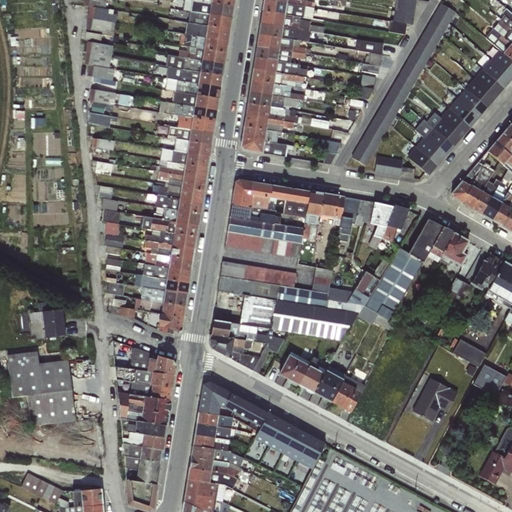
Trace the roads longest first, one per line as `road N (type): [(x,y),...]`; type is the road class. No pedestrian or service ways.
road 1 (residential): [(486,511),(194,355)]
road 2 (residential): [(194,355),(103,325),(122,511)]
road 3 (residential): [(424,198),(223,163)]
road 4 (residential): [(194,355),(223,163)]
road 5 (residential): [(223,163),(248,0)]
road 6 (residential): [(167,511),(194,355)]
road 7 (residential): [(424,198),(511,100)]
